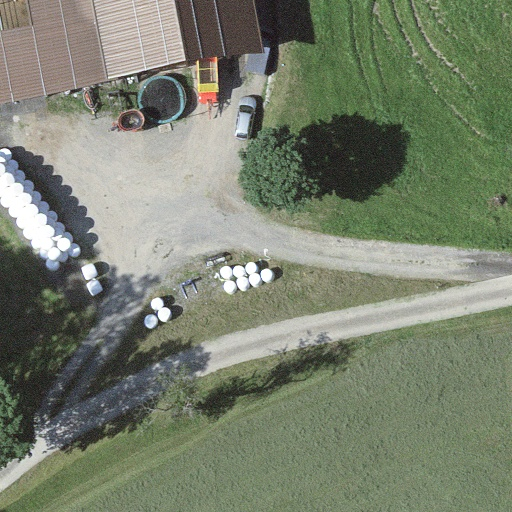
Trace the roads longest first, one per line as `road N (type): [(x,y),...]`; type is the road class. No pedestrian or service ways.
road 1 (track): [(511,298),(273,342),(154,379),(28,453),(0,479)]
road 2 (track): [(511,276),(282,253),(218,217)]
road 3 (track): [(218,217),(28,453)]
road 4 (track): [(218,217),(262,59),(257,0)]
